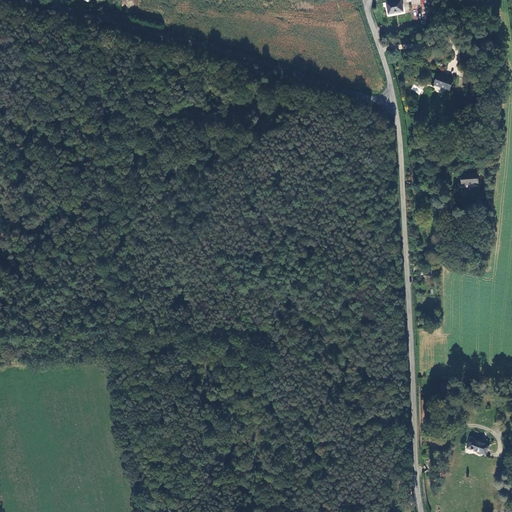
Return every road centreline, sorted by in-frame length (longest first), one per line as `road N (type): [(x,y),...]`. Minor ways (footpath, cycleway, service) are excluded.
road 1 (unclassified): [(420,511),(403,178),(391,100)]
road 2 (unclassified): [(391,100),(19,0)]
